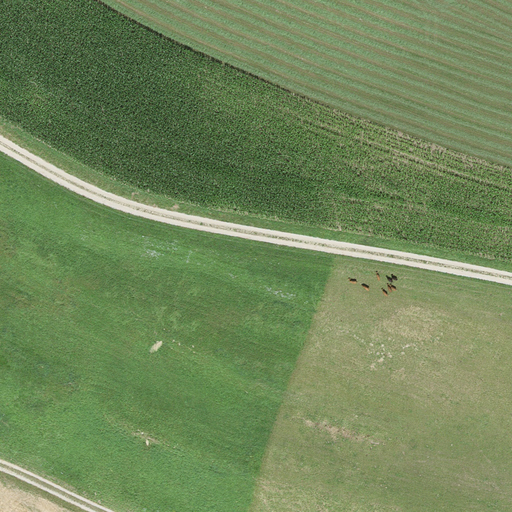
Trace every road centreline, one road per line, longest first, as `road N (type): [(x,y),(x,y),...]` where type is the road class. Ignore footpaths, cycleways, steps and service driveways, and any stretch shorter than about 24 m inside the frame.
road 1 (residential): [(0,141),(111,206),(511,282)]
road 2 (track): [(112,511),(0,468)]
